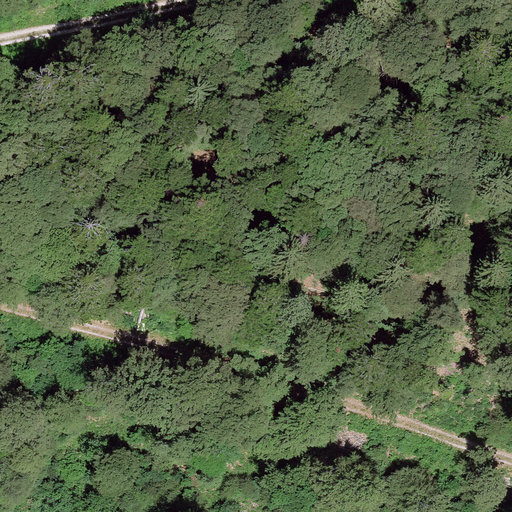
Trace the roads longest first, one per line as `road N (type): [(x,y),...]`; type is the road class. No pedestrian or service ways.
road 1 (track): [(511,462),(179,355),(0,308)]
road 2 (track): [(0,43),(218,0)]
